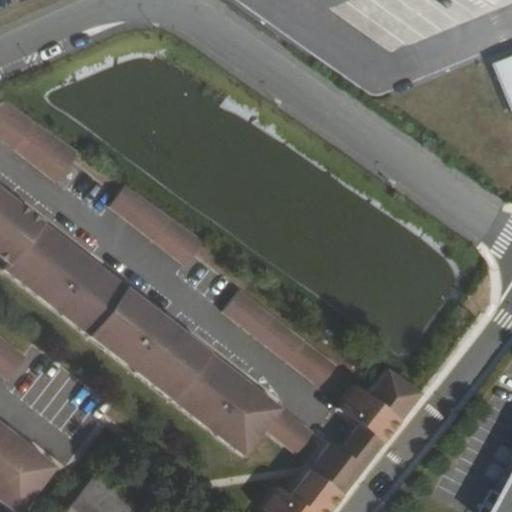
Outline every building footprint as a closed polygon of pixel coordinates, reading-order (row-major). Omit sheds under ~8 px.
[(511,104),(511,59),(495,67),(511,104)] [(0,141),(59,186),(81,156),(3,101),(0,102),(0,141)] [(186,270),(205,243),(126,188),(107,216),(186,270)] [(0,258),(7,263),(2,270),(51,308),(55,302),(65,310),(61,316),(123,366),(127,359),(137,368),(133,374),(204,432),(208,426),(219,433),(214,439),(240,459),(261,433),(293,458),(309,437),(0,190),(0,258)] [(342,363),(241,294),(225,316),(327,385),(342,363)] [(55,302),(51,308),(61,316),(65,310),(55,302)] [(0,373),(6,378),(21,357),(23,354),(0,336),(0,373)] [(123,366),(133,374),(137,368),(127,359),(123,366)] [(376,453),(423,394),(389,371),(370,398),(357,390),(341,414),(359,425),(351,433),(376,453)] [(0,423),(0,505),(8,511),(15,511),(53,465),(0,423)] [(204,432),(214,439),(219,433),(208,426),(204,432)] [(362,469),(376,453),(351,433),(338,449),(362,469)] [(327,511),(362,469),(338,449),(336,453),(327,446),(311,466),(288,496),(282,492),(275,487),(258,510),(260,511),(327,511)] [(288,496),(311,466),(305,462),(282,492),(288,496)] [(143,511),(97,473),(64,511),(143,511)] [(511,511),(511,476),(503,494),(489,485),(474,511),(511,511)]
